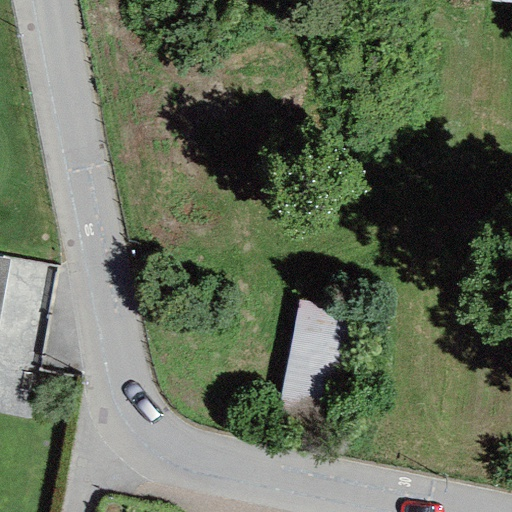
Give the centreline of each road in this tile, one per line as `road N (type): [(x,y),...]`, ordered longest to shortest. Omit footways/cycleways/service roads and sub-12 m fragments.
road 1 (residential): [(128,420),(39,0)]
road 2 (residential): [(411,511),(210,468),(148,441),(128,420)]
